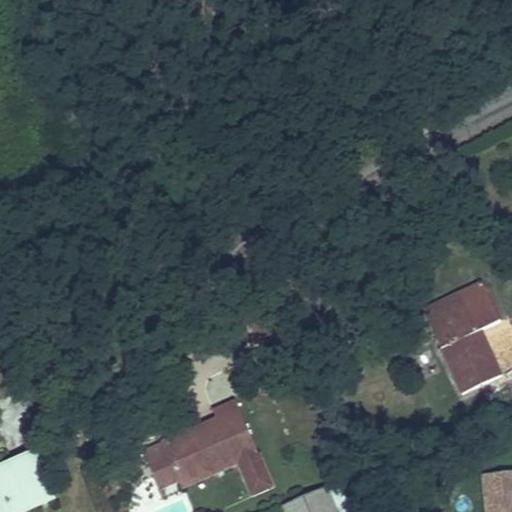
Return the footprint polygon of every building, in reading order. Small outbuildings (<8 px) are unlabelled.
[(315,309),(301,278),(278,288),(292,319),(315,309)] [(468,302),(466,297),(460,283),(429,296),(435,308),(463,377),(508,360),(489,315),(499,311),(491,292),(468,302)] [(315,309),(292,319),(300,336),(324,329),(315,309)] [(294,463),(257,379),(234,389),(238,397),(241,403),(218,413),(215,407),(183,421),(200,458),(228,446),(231,452),(260,440),(274,472),(294,463)] [(218,413),(241,403),(238,397),(215,407),(218,413)] [(200,458),(183,421),(165,429),(181,466),(200,458)] [(0,483),(8,500),(72,474),(50,425),(13,441),(3,445),(0,437),(0,483)] [(0,437),(3,445),(13,441),(8,433),(0,436),(0,437)] [(202,465),(231,452),(228,446),(200,458),(202,465)] [(511,511),(511,450),(498,451),(498,511),(511,511)] [(332,468),(291,486),(302,511),(339,511),(350,508),(332,468)]
